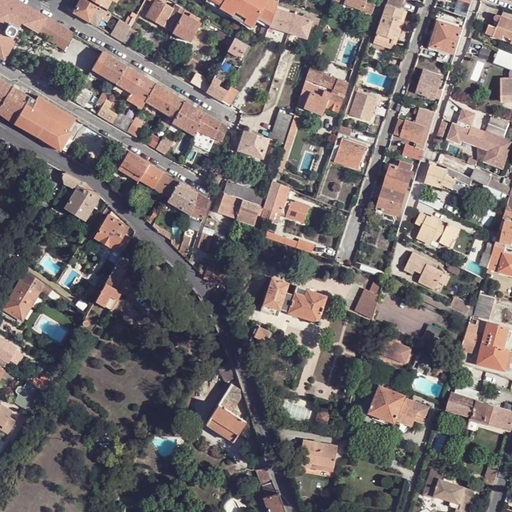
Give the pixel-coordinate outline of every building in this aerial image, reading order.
[(47,17),(17,0),(0,0),(0,56),(5,59),(17,37),(13,36),(18,27),(21,23),(37,33),(47,17)] [(80,0),(74,12),(97,26),(101,18),(106,11),(86,0),(80,0)] [(92,0),(107,9),(111,0),(92,0)] [(111,0),(107,9),(111,11),(116,0),(111,0)] [(176,5),(173,8),(159,0),(156,0),(154,3),(152,7),(147,16),(157,22),(168,27),(174,31),(183,13),(184,11),(185,10),(176,5)] [(169,0),(185,9),(230,35),(235,38),(248,45),(250,47),(261,54),(269,31),(270,29),(270,26),(276,9),(277,5),(278,0),(169,0)] [(332,0),(331,4),(333,7),(339,10),(342,8),(344,3),(362,10),(365,0),(332,0)] [(375,3),(366,0),(365,0),(362,10),(359,17),(369,21),(375,3)] [(387,0),(386,6),(401,12),(405,0),(387,0)] [(373,44),(390,49),(394,37),(398,39),(401,31),(397,30),(400,22),(404,23),(407,13),(401,12),(386,6),(373,44)] [(270,26),(281,30),(288,12),(276,9),(270,26)] [(106,11),(101,18),(108,22),(112,15),(106,11)] [(306,38),(312,21),(307,19),(288,12),(281,30),(306,38)] [(191,42),(201,23),(186,15),(183,13),(174,31),(173,32),(191,42)] [(131,26),(135,19),(132,17),(129,16),(125,23),(131,26)] [(53,21),(47,17),(37,33),(43,37),(53,21)] [(503,38),(510,20),(501,17),(498,24),(496,29),(492,38),(501,42),(503,38)] [(118,19),(109,33),(122,41),(130,28),(131,26),(125,23),(118,19)] [(441,19),(439,22),(462,29),(463,26),(441,19)] [(511,45),(511,21),(510,20),(503,38),(511,41),(510,45),(511,45)] [(165,32),(168,27),(157,22),(155,26),(165,32)] [(461,34),(462,29),(439,22),(436,32),(435,36),(432,46),(441,48),(455,53),(461,34)] [(48,38),(58,44),(66,29),(57,23),(48,38)] [(492,38),(496,29),(489,26),(485,35),(492,38)] [(22,29),(18,27),(13,36),(17,37),(22,29)] [(129,46),(137,32),(133,30),(130,28),(122,41),(129,46)] [(225,43),(230,46),(235,38),(230,35),(225,43)] [(248,45),(235,38),(230,46),(228,51),(241,58),(248,45)] [(250,47),(248,45),(241,58),(243,60),(250,47)] [(305,58),(312,60),(316,50),(308,48),(305,58)] [(455,53),(441,48),(440,52),(437,60),(451,65),(455,53)] [(511,53),(499,49),(497,53),(496,53),(494,56),(496,56),(493,62),(510,69),(509,73),(509,78),(501,79),(501,101),(511,100),(511,53)] [(93,69),(116,83),(126,66),(103,51),(93,69)] [(239,67),(243,60),(241,58),(228,51),(224,58),(239,67)] [(30,74),(39,80),(49,62),(40,57),(30,74)] [(141,74),(126,66),(116,83),(130,92),(141,74)] [(175,73),(180,76),(183,72),(178,68),(175,73)] [(442,76),(425,70),(417,92),(434,98),(435,97),(438,88),(442,76)] [(189,81),(205,91),(210,82),(194,73),(189,81)] [(156,83),(141,74),(130,92),(145,101),(156,83)] [(344,94),(347,85),(320,74),(317,82),(311,79),(312,75),(308,74),(306,79),(332,89),(344,94)] [(220,78),(215,75),(210,82),(205,91),(211,95),(220,78)] [(0,78),(0,103),(2,105),(13,86),(0,78)] [(358,87),(360,87),(361,81),(355,79),(353,85),(358,87)] [(298,104),(304,107),(309,92),(321,97),(324,90),(305,82),(298,104)] [(177,96),(156,83),(145,101),(167,114),(177,96)] [(28,95),(13,86),(2,105),(0,107),(0,112),(13,123),(29,96),(28,95)] [(92,93),(82,87),(78,95),(74,100),(84,107),(92,93)] [(443,91),(438,88),(435,97),(441,99),(443,91)] [(344,94),(332,89),(331,93),(343,98),(344,94)] [(322,115),(325,106),(338,112),(343,98),(331,93),(324,90),(321,97),(309,92),(304,107),(322,115)] [(347,114),(349,114),(356,91),(351,90),(349,97),(344,112),(347,114)] [(97,103),(103,106),(105,103),(110,94),(104,91),(97,103)] [(369,121),(377,98),(357,91),(356,91),(349,114),(369,121)] [(141,108),(145,101),(130,92),(127,99),(141,108)] [(221,101),(228,105),(234,96),(227,92),(221,101)] [(243,94),(237,102),(240,103),(244,106),(245,106),(248,97),(243,94)] [(29,96),(13,123),(26,130),(60,151),(69,135),(66,134),(75,119),(37,95),(35,99),(29,96)] [(177,96),(167,114),(175,119),(186,102),(177,96)] [(204,112),(186,102),(175,119),(172,122),(195,135),(197,129),(204,112)] [(109,110),(111,107),(110,106),(105,103),(103,106),(98,115),(112,123),(117,115),(109,110)] [(421,108),(416,124),(425,127),(420,142),(418,142),(416,147),(424,150),(436,113),(433,111),(421,108)] [(197,129),(214,137),(218,127),(220,122),(204,112),(197,129)] [(127,132),(133,121),(121,113),(119,113),(113,124),(127,132)] [(280,113),(273,133),(271,133),(269,139),(285,144),(288,133),(294,117),(280,113)] [(164,119),(161,122),(170,127),(172,122),(175,119),(167,114),(164,119)] [(300,116),(294,115),(294,117),(288,133),(294,135),(300,116)] [(140,123),(142,118),(137,116),(127,132),(136,137),(143,125),(140,123)] [(509,124),(491,117),(486,130),(504,138),(509,124)] [(407,121),(400,119),(395,134),(401,136),(407,121)] [(416,124),(407,121),(401,136),(418,142),(420,142),(425,127),(416,124)] [(227,126),(220,122),(218,127),(225,131),(227,126)] [(350,129),(339,125),(337,132),(348,136),(350,129)] [(225,131),(218,127),(214,137),(221,141),(225,131)] [(214,137),(197,129),(195,135),(192,143),(208,150),(214,137)] [(262,157),(269,139),(245,131),(238,150),(262,157)] [(348,136),(337,132),(335,137),(341,139),(347,141),(348,136)] [(275,172),(281,174),(294,135),(288,133),(285,144),(275,172)] [(150,138),(146,143),(153,147),(156,149),(159,145),(162,140),(152,134),(150,138)] [(165,154),(173,141),(165,136),(162,140),(159,145),(156,149),(165,154)] [(356,168),(363,147),(347,141),(341,139),(338,146),(334,160),(356,168)] [(338,146),(333,144),(328,158),(331,159),(334,160),(338,146)] [(416,147),(406,144),(403,154),(421,160),(422,156),(424,150),(416,147)] [(129,151),(119,168),(134,178),(122,197),(125,200),(135,185),(149,163),(129,151)] [(447,170),(448,167),(432,160),(431,164),(447,170)] [(413,165),(401,161),(399,168),(411,172),(413,165)] [(149,163),(135,185),(139,187),(143,182),(153,188),(155,185),(163,172),(149,163)] [(425,182),(441,188),(443,184),(447,170),(431,164),(425,182)] [(391,165),(384,186),(405,193),(406,190),(412,172),(411,172),(399,168),(391,165)] [(471,178),(448,167),(447,170),(443,184),(457,190),(457,192),(465,195),(473,178),(471,178)] [(475,169),(471,178),(473,178),(485,184),(487,185),(489,179),(490,179),(491,177),(475,169)] [(80,187),(83,182),(64,172),(61,176),(62,179),(63,183),(71,188),(75,187),(79,187),(79,186),(80,187)] [(490,179),(489,179),(487,185),(496,189),(506,194),(507,195),(509,188),(501,184),(490,179)] [(288,188),(272,181),(264,205),(264,206),(263,207),(280,212),(281,208),(284,201),(288,188)] [(83,182),(80,187),(97,199),(98,195),(85,182),(83,182)] [(168,201),(190,215),(197,192),(180,182),(172,195),(168,201)] [(256,191),(228,182),(224,192),(232,194),(243,198),(253,201),(255,193),(256,191)] [(482,191),(498,199),(503,201),(506,194),(496,189),(487,185),(485,184),(482,191)] [(83,219),(97,199),(80,187),(79,186),(79,187),(65,208),(72,212),(76,215),(83,219)] [(396,214),(398,215),(405,193),(384,186),(383,189),(382,194),(377,208),(385,210),(396,214)] [(208,199),(197,192),(190,215),(189,218),(201,222),(209,199),(208,199)] [(236,218),(241,203),(230,199),(232,194),(224,192),(222,196),(217,212),(236,218)] [(263,196),(255,193),(253,201),(260,204),(263,196)] [(410,195),(405,193),(398,215),(396,214),(395,217),(402,219),(410,195)] [(243,198),(232,194),(230,199),(241,203),(242,200),(243,198)] [(442,204),(421,194),(418,200),(439,210),(442,204)] [(260,206),(242,200),(241,203),(236,218),(253,224),(260,206)] [(289,203),(287,210),(284,218),(302,224),(308,206),(294,201),(293,204),(289,203)] [(280,212),(263,207),(260,216),(277,222),(280,212)] [(111,208),(107,216),(123,225),(125,221),(111,208)] [(385,210),(377,208),(375,214),(382,217),(385,210)] [(151,220),(155,222),(155,221),(158,217),(160,214),(155,211),(150,219),(151,220)] [(167,216),(161,212),(160,214),(158,217),(163,220),(167,216)] [(421,228),(427,217),(420,213),(414,225),(421,228)] [(95,237),(114,249),(122,236),(126,227),(123,225),(107,216),(95,237)] [(431,241),(439,225),(440,223),(441,221),(431,216),(430,218),(427,217),(421,228),(415,239),(429,246),(431,241)] [(201,222),(189,218),(186,227),(198,232),(201,222)] [(152,227),(157,231),(159,228),(161,225),(155,221),(155,222),(152,227)] [(511,222),(505,221),(505,222),(500,241),(510,243),(511,241),(511,238),(511,222)] [(505,222),(501,222),(497,237),(496,240),(500,241),(505,222)] [(135,231),(128,224),(126,227),(122,236),(130,240),(132,237),(135,231)] [(455,241),(460,230),(448,224),(447,226),(445,228),(438,244),(448,248),(452,240),(455,241)] [(438,244),(445,228),(439,225),(431,241),(438,244)] [(177,227),(170,240),(170,244),(179,252),(179,250),(180,249),(185,231),(177,227)] [(185,231),(180,249),(183,250),(185,251),(191,233),(185,231)] [(211,235),(201,231),(196,247),(205,251),(211,235)] [(295,247),(296,243),(264,233),(263,233),(262,236),(265,237),(295,247)] [(313,245),(297,239),(296,243),(295,247),(303,249),(310,252),(311,252),(313,245)] [(493,248),(494,246),(487,244),(484,253),(491,255),(493,248)] [(488,265),(487,267),(498,271),(503,254),(505,248),(503,248),(494,245),(494,246),(493,248),(491,255),(488,264),(488,265)] [(248,254),(236,250),(233,262),(244,266),(248,254)] [(412,253),(403,271),(412,275),(414,271),(421,275),(426,265),(428,261),(412,253)] [(484,253),(480,265),(487,267),(488,265),(488,264),(491,255),(484,253)] [(511,256),(503,254),(498,271),(511,274),(511,256)] [(43,264),(46,259),(41,256),(38,261),(43,264)] [(127,260),(120,256),(114,267),(103,285),(104,286),(113,290),(115,289),(125,271),(122,270),(128,261),(127,260)] [(130,263),(128,261),(122,270),(125,271),(130,263)] [(426,265),(436,269),(437,265),(428,261),(426,265)] [(233,262),(230,272),(234,274),(242,272),(244,266),(233,262)] [(227,272),(209,265),(204,277),(223,284),(227,272)] [(426,265),(421,275),(418,283),(434,291),(443,273),(436,269),(426,265)] [(26,270),(4,307),(10,311),(12,310),(20,315),(28,303),(30,304),(38,290),(43,283),(26,270)] [(450,306),(393,278),(390,283),(470,322),(472,316),(466,314),(450,306)] [(382,284),(373,281),(369,290),(379,295),(382,284)] [(317,322),(326,296),(297,285),(294,292),(287,312),(317,322)] [(112,310),(120,296),(121,294),(120,291),(115,289),(113,290),(104,286),(96,301),(112,310)] [(258,287),(248,317),(273,326),(283,296),(258,287)] [(373,319),(379,295),(369,290),(365,289),(355,311),(373,319)] [(20,315),(22,320),(32,305),(40,291),(38,290),(30,304),(28,303),(20,315)] [(495,297),(479,293),(472,314),(489,318),(495,297)] [(450,306),(466,314),(470,305),(454,297),(450,306)] [(22,320),(20,315),(12,310),(10,311),(4,307),(3,309),(9,313),(22,320)] [(89,310),(88,312),(99,320),(101,317),(89,310)] [(86,314),(82,323),(82,325),(84,326),(86,327),(88,325),(89,326),(93,318),(86,314)] [(431,346),(441,329),(431,323),(421,340),(431,346)] [(509,328),(488,323),(484,338),(482,344),(503,350),(509,328)] [(467,340),(471,341),(476,326),(474,325),(471,324),(469,324),(468,328),(464,340),(467,340)] [(268,331),(258,326),(253,336),(264,340),(268,331)] [(89,339),(90,336),(78,329),(76,332),(89,339)] [(482,344),(484,338),(475,335),(473,342),(476,343),(482,344)] [(0,336),(0,357),(8,362),(9,359),(15,350),(16,347),(0,336)] [(471,341),(467,340),(464,340),(461,351),(473,354),(476,343),(473,342),(471,341)] [(503,350),(482,344),(477,364),(504,370),(508,351),(503,350)] [(19,352),(15,350),(9,359),(14,361),(19,352)] [(410,374),(414,366),(392,357),(388,365),(410,374)] [(225,383),(238,376),(234,367),(231,360),(217,370),(225,383)] [(446,366),(438,362),(434,371),(433,371),(441,375),(442,373),(446,366)] [(472,368),(457,363),(454,371),(469,375),(472,368)] [(29,409),(42,389),(27,379),(14,399),(29,409)] [(232,410),(239,401),(248,407),(243,391),(231,384),(218,404),(231,413),(232,410)] [(404,395),(378,385),(366,413),(394,423),(395,420),(400,406),(402,400),(404,395)] [(477,401),(451,393),(445,410),(470,418),(472,418),(477,401)] [(404,402),(402,400),(400,406),(416,412),(416,413),(423,417),(428,406),(406,398),(404,402)] [(510,432),(511,423),(511,410),(494,405),(491,405),(488,404),(488,405),(477,401),(472,418),(470,418),(469,420),(471,420),(510,432)] [(0,429),(5,433),(14,419),(8,415),(11,409),(0,402),(0,429)] [(234,442),(246,422),(234,415),(231,413),(218,404),(206,423),(234,442)] [(395,420),(411,426),(413,421),(416,413),(416,412),(400,406),(395,420)] [(320,410),(318,417),(327,420),(329,413),(320,410)] [(416,413),(413,421),(421,424),(423,417),(416,413)] [(362,423),(348,417),(345,426),(358,432),(362,423)] [(354,441),(358,432),(345,426),(342,436),(354,441)] [(302,440),(298,467),(309,468),(310,464),(332,468),(336,446),(302,440)] [(262,483),(271,478),(267,467),(258,471),(262,483)] [(444,472),(432,468),(424,495),(436,499),(437,495),(462,502),(461,508),(458,507),(456,511),(470,511),(478,489),(442,478),(444,472)] [(270,511),(284,511),(278,493),(277,493),(273,494),(266,496),(270,511)]
